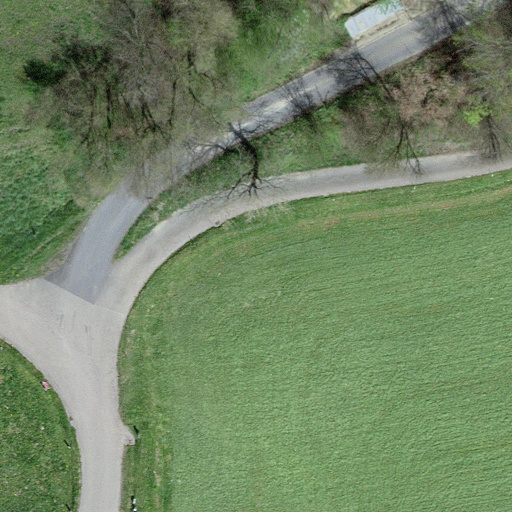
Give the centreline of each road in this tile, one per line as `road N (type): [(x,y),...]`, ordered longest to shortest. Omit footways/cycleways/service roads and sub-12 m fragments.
road 1 (track): [(468,0),(137,190),(116,215),(52,343)]
road 2 (unclassified): [(99,511),(100,440),(83,383),(52,343),(0,313)]
